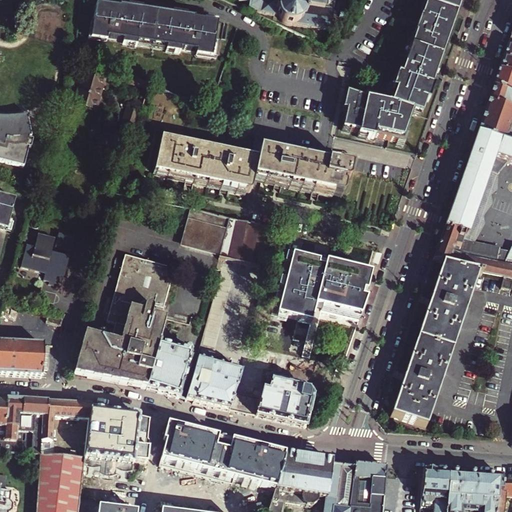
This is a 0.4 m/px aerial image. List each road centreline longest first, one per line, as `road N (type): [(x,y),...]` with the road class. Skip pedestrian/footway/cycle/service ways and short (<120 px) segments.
road 1 (tertiary): [(350,451),(507,0)]
road 2 (tertiary): [(487,0),(330,449)]
road 3 (secondary): [(330,449),(97,397),(0,391)]
road 4 (secondary): [(350,451),(511,461)]
